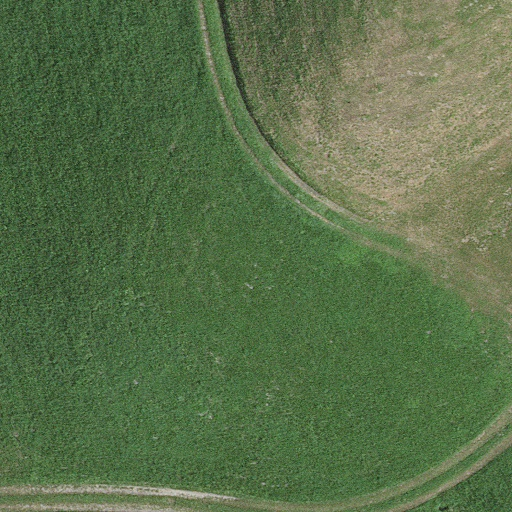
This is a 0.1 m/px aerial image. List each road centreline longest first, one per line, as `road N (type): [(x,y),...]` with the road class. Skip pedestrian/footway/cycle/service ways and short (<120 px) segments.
road 1 (track): [(511,328),(284,184),(245,141),(224,95),(201,0)]
road 2 (track): [(389,511),(430,498),(511,434)]
